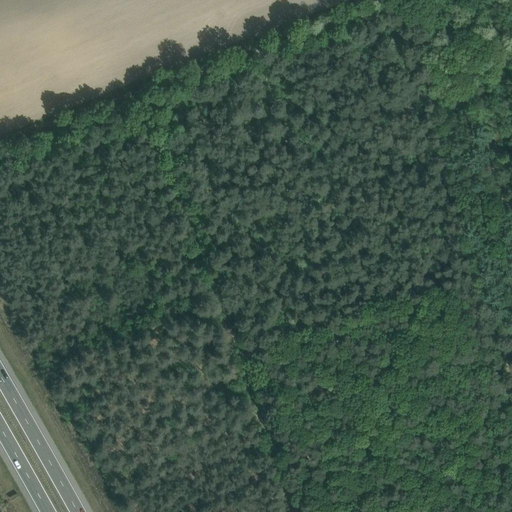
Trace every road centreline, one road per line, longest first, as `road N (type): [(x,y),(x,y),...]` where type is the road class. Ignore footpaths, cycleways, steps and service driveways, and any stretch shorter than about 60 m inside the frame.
road 1 (track): [(388,0),(136,91),(291,511)]
road 2 (motorway): [(75,511),(0,377)]
